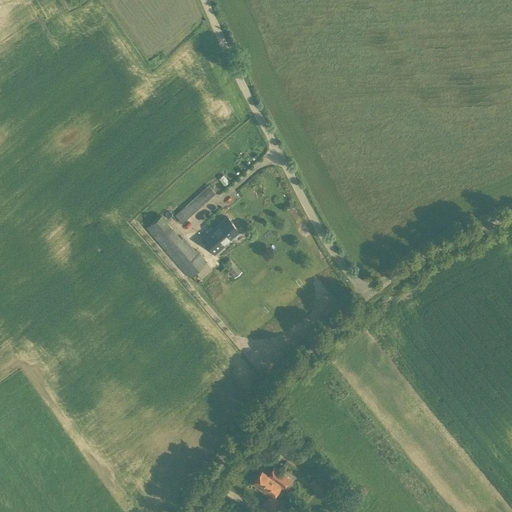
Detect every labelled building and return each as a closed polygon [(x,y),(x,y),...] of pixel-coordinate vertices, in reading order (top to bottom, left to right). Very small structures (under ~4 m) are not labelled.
[(175,215),(182,223),(215,193),(208,185),(175,215)] [(193,252),(161,215),(146,228),(188,278),(207,262),(197,249),(193,252)] [(225,243),(239,231),(227,216),(213,228),(212,227),(211,229),(201,237),(214,253),(226,244),(225,243)] [(230,258),(223,264),(234,277),(242,271),(230,258)] [(251,286),(255,282),(243,272),(239,276),(251,286)] [(264,480),(277,490),(280,486),(283,488),(290,479),(273,466),(267,475),(262,471),(253,483),(259,487),(264,480)] [(309,482),(321,492),(322,491),(324,493),(331,484),(328,482),(316,472),(309,482)] [(279,502),(272,497),(277,490),(264,480),(259,487),(265,492),(264,493),(268,496),(262,503),(272,511),(279,502)]
